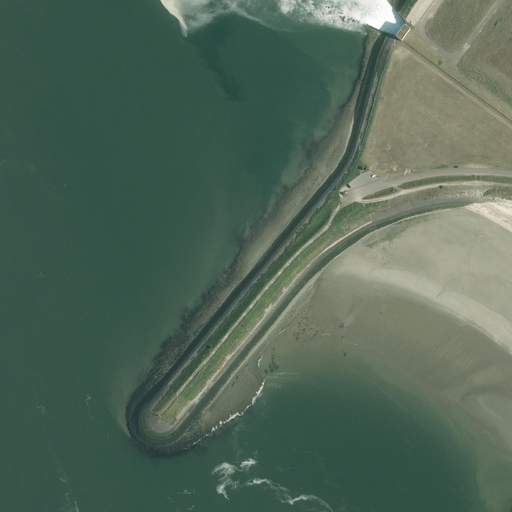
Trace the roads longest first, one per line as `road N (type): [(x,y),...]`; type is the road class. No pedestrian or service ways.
road 1 (unclassified): [(511,173),(455,169),(362,189)]
road 2 (unknown): [(378,185),(369,152),(398,50)]
